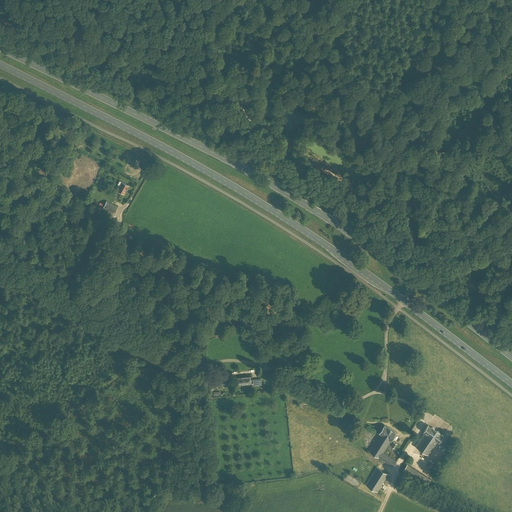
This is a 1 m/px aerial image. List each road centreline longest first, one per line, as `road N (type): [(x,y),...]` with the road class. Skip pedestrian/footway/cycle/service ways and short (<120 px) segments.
road 1 (primary): [(416,282),(242,168),(0,48)]
road 2 (primary): [(0,64),(187,159),(403,300)]
road 3 (track): [(403,300),(386,327),(383,376),(360,397),(339,402),(256,363),(200,367)]
road 4 (track): [(200,367),(0,256)]
road 5 (track): [(511,209),(497,196),(465,199),(419,175),(381,170),(315,123)]
road 6 (track): [(150,339),(89,402),(4,448)]
road 7 (track): [(147,511),(205,387),(209,375),(200,367)]
road 8 (track): [(511,328),(492,317),(469,280),(470,242),(420,226)]
road 9 (track): [(411,238),(379,215),(351,209),(306,154)]
road 10 (primary): [(403,300),(511,384)]
road 11 (track): [(420,226),(306,154)]
road 12 (track): [(373,392),(424,413),(396,475)]
road 13 (primary): [(511,357),(416,282)]
